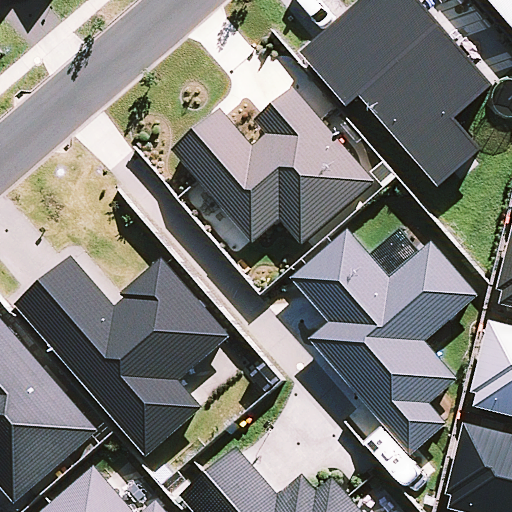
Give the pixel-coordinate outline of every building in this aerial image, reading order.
[(352,97),(363,88),(442,178),(486,140),(458,108),(498,74),(434,0),(356,0),(305,42),(352,97)] [(224,101),(175,142),(202,173),(256,236),(283,213),(305,237),(377,176),(296,80),(258,113),(271,127),(257,139),(224,101)] [(333,313),(314,330),(414,449),(451,416),(433,395),(461,372),(430,335),(482,289),(435,235),(394,271),(353,222),(294,270),(333,313)] [(511,245),(502,283),(508,284),(505,296),(511,297),(511,245)] [(74,249),(19,298),(153,450),(207,402),(183,373),(235,328),(165,250),(123,285),(129,292),(118,301),(74,249)] [(0,474),(20,497),(103,427),(0,305),(0,474)] [(511,316),(495,312),(478,384),(483,387),(480,399),(511,407),(511,316)] [(511,511),(511,424),(469,414),(451,488),(457,489),(454,502),(498,511),(511,511)] [(240,438),(185,486),(207,511),(374,511),(354,489),(337,468),(321,482),(306,465),(283,487),(240,438)] [(99,460),(39,511),(177,511),(160,491),(143,508),(99,460)]
